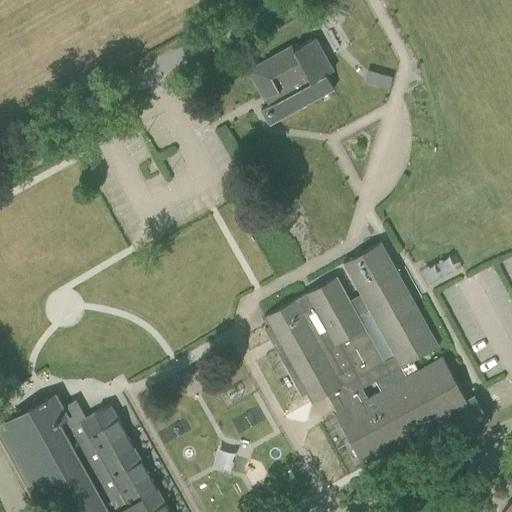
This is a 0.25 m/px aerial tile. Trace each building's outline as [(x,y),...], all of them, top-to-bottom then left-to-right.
[(328,57),(326,58),(315,37),(294,48),(292,45),(249,69),(260,90),(259,90),(264,98),(265,97),(268,103),(260,107),(269,124),(335,88),(327,73),(334,68),(328,57)] [(378,73),(375,84),(386,88),(390,76),(378,73)] [(382,240),(343,262),(360,293),(350,298),(337,275),(264,315),(270,325),(265,327),(272,340),(277,337),(282,345),(277,348),(302,394),(303,394),(302,392),(306,390),(312,401),(328,392),(339,412),(336,414),(365,466),(471,407),(443,355),(418,368),(412,359),(439,344),(382,240)] [(56,394),(56,393),(0,424),(0,432),(43,510),(47,508),(49,511),(170,511),(110,403),(86,417),(76,399),(62,407),(55,394),(56,394)] [(511,511),(511,501),(502,511),(511,511)]
